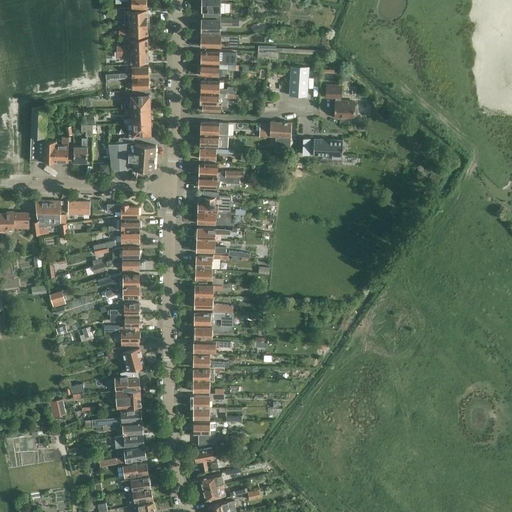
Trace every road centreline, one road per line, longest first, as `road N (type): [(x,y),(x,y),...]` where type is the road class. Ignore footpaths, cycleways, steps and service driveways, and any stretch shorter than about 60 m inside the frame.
road 1 (residential): [(182,511),(169,352),(170,188)]
road 2 (unclassified): [(170,188),(174,0)]
road 3 (residential): [(7,183),(170,188)]
